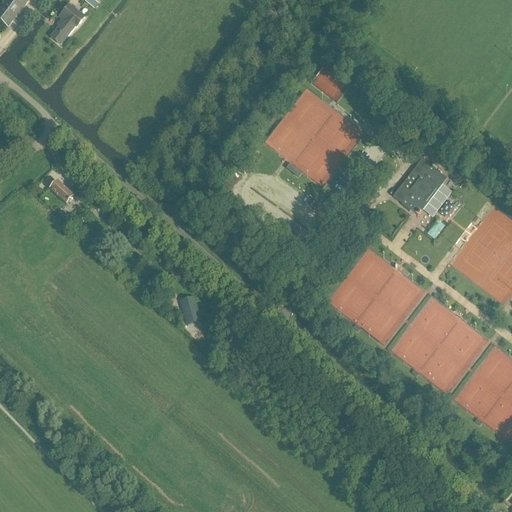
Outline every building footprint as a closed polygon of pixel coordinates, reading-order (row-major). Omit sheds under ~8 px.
[(0,0),(4,3),(0,7),(0,21),(8,28),(29,0),(0,0)] [(92,0),(85,0),(84,2),(94,10),(98,5),(92,0)] [(85,18),(69,5),(58,18),(61,20),(57,25),(59,27),(50,38),(61,46),(75,28),(76,29),(85,18)] [(393,198),(411,212),(421,199),(426,203),(435,191),(430,187),(435,181),(440,185),(442,181),(437,177),(440,174),(422,160),(393,198)] [(49,190),(66,205),(74,197),(57,182),(49,190)] [(180,301),(187,326),(201,322),(193,297),(180,301)]
